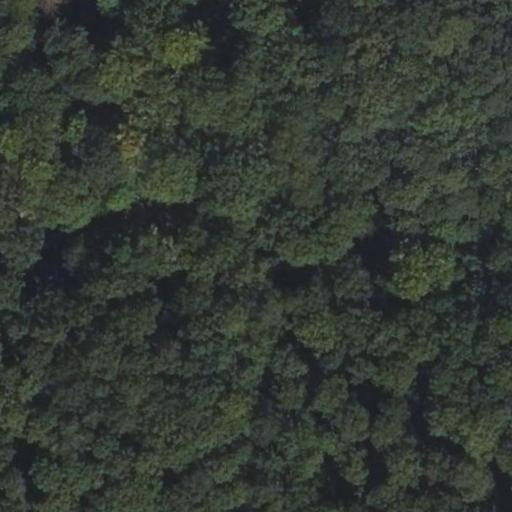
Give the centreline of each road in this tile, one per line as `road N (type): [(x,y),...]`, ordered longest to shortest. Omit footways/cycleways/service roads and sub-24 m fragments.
road 1 (track): [(511,241),(132,217)]
road 2 (track): [(132,217),(243,0)]
road 3 (track): [(132,217),(0,208)]
